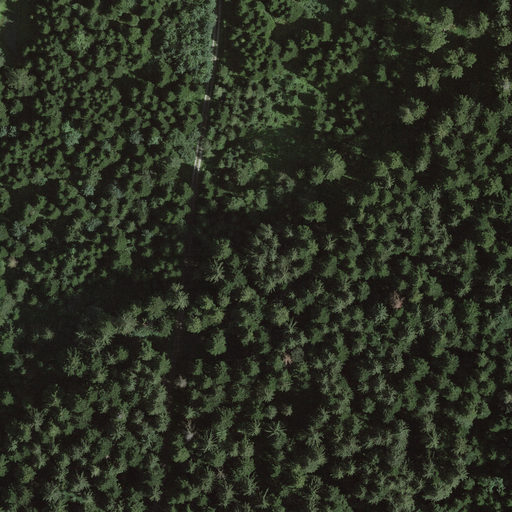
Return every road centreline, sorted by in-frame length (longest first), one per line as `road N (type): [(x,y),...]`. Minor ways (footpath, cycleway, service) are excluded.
road 1 (track): [(158,495),(235,364),(288,306),(363,171),(511,182)]
road 2 (track): [(155,511),(219,0)]
road 3 (track): [(107,511),(29,459),(0,449)]
